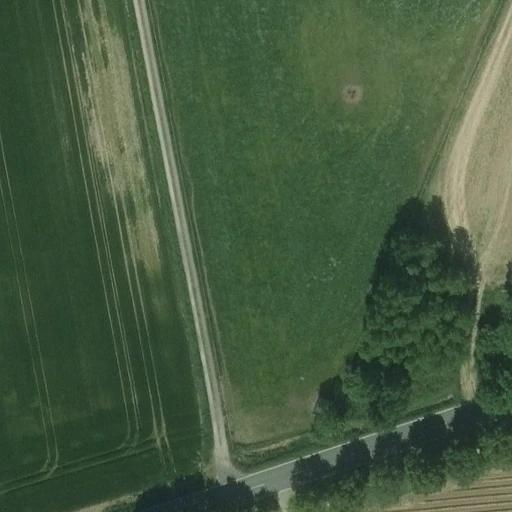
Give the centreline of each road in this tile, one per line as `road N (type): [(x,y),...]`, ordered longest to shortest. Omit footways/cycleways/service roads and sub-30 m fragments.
road 1 (track): [(233,494),(136,0)]
road 2 (secondary): [(511,402),(179,511)]
